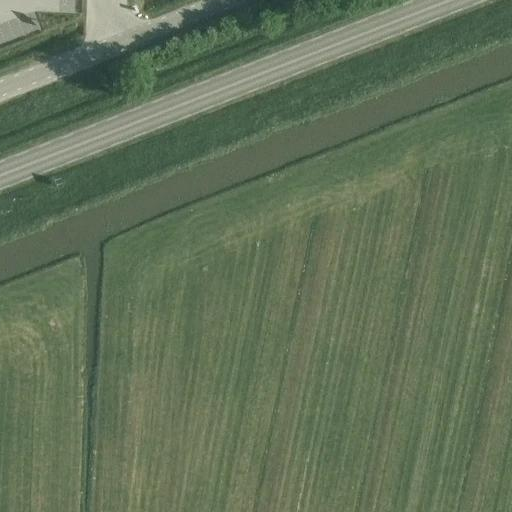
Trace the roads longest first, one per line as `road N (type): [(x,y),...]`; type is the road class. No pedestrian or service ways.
road 1 (primary): [(449,0),(0,175)]
road 2 (unclassified): [(0,96),(246,0)]
